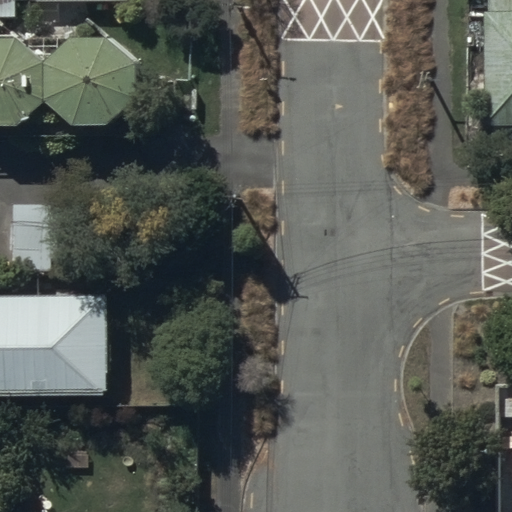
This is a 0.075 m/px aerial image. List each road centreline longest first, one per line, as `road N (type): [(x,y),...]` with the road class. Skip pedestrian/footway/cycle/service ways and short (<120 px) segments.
road 1 (residential): [(334,511),(336,249)]
road 2 (residential): [(336,249),(335,0)]
road 3 (residential): [(336,249),(511,250)]
